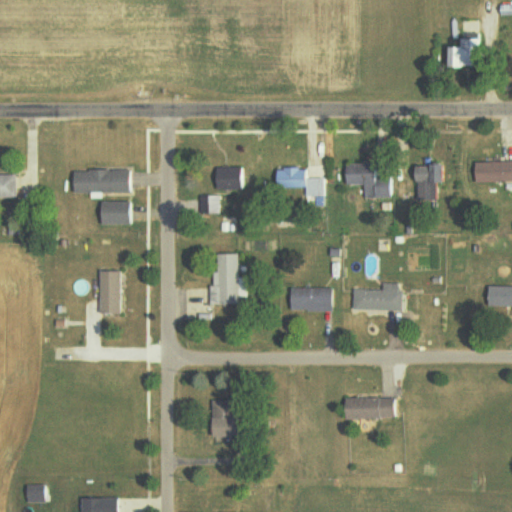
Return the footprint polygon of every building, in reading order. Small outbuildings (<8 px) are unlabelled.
[(485,40),(462,39),(462,48),(453,48),(452,67),(484,68),(485,40)] [(511,161),(479,162),(479,183),(511,181),(511,161)] [(394,197),(393,177),(379,178),(378,164),(349,164),(350,185),(366,185),(366,198),(394,197)] [(449,166),(420,166),(421,201),(439,200),(439,184),(449,184),(449,166)] [(219,168),(220,191),(246,190),(244,167),(219,168)] [(76,194),(133,193),(133,170),(76,171),(76,194)] [(18,174),(0,174),(0,198),(18,198),(18,174)] [(220,195),(201,196),(202,214),(221,213),(220,195)] [(103,202),(103,225),(134,225),(134,202),(103,202)] [(215,255),(216,285),(211,285),(212,305),(240,304),(238,254),(215,255)] [(124,272),(102,271),(101,314),(123,315),(124,272)] [(384,290),(356,290),(356,310),(403,311),(403,283),(385,283),(384,290)] [(494,307),(511,307),(511,286),(495,287),(494,307)] [(294,311),(335,311),(336,289),(294,288),(294,311)] [(348,399),(348,419),(399,419),(399,398),(348,399)] [(238,400),(216,401),(217,440),(251,439),(251,418),(239,418),(238,400)] [(48,486),(30,486),(31,503),(49,502),(48,486)] [(122,511),(122,498),(85,499),(84,511),(122,511)]
